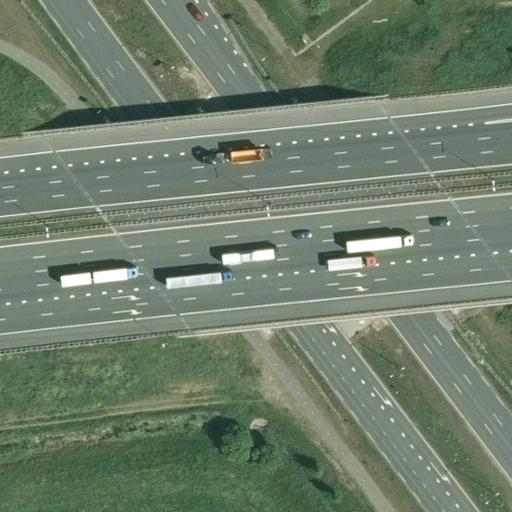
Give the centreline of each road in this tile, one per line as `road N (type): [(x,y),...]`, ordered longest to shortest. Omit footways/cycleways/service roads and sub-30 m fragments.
road 1 (primary): [(69,0),(456,511)]
road 2 (primary): [(511,448),(168,0)]
road 3 (motorway): [(0,276),(511,222)]
road 4 (motorway): [(487,145),(0,197)]
